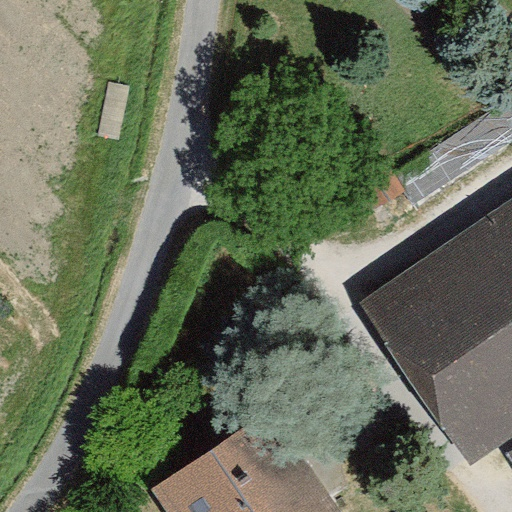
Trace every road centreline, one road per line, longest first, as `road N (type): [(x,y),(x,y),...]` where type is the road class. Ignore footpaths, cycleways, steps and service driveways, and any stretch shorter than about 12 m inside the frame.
road 1 (unclassified): [(43,511),(137,357),(187,179),(220,0)]
road 2 (track): [(357,276),(252,199),(187,179)]
